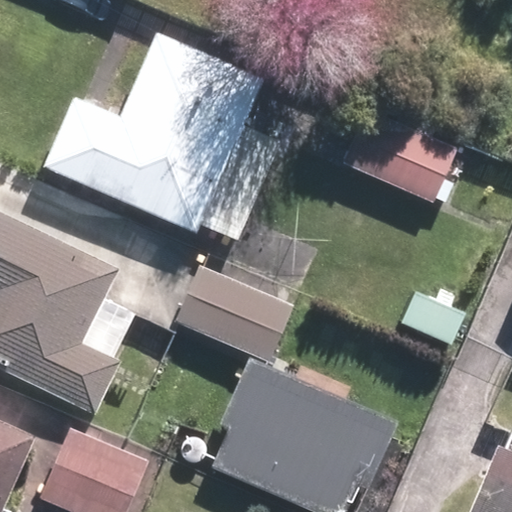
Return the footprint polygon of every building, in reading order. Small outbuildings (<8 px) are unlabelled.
[(247,79),(144,37),(108,123),(65,105),(39,167),(185,228),(247,79)] [(450,155),(360,118),(342,161),(432,199),(450,155)] [(100,271),(0,224),(0,373),(81,410),(103,363),(65,346),(100,271)] [(284,311),(192,272),(173,315),(265,355),(284,311)] [(381,428),(240,367),(215,424),(225,427),(209,464),(320,511),(332,511),(346,481),(356,486),(381,428)] [(0,482),(19,439),(0,430),(0,482)] [(124,511),(146,461),(75,431),(46,497),(80,511),(124,511)] [(511,511),(511,462),(486,452),(461,511),(511,511)]
